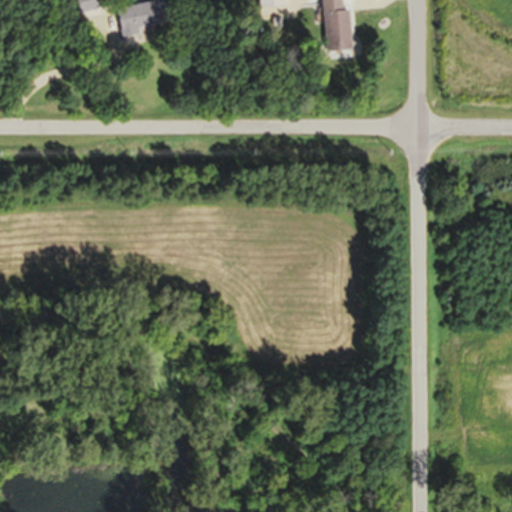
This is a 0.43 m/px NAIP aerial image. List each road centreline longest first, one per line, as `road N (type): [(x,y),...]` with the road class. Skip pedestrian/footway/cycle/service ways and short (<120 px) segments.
road 1 (residential): [(419,511),(415,0)]
road 2 (residential): [(0,128),(511,128)]
